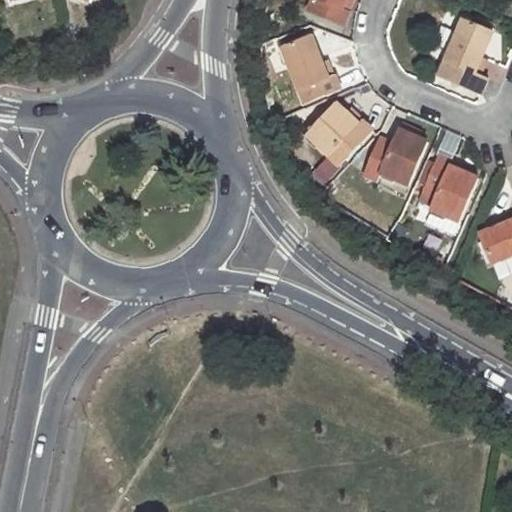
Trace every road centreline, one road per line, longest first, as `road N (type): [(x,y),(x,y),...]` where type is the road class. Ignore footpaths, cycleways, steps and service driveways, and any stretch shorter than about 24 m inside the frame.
road 1 (secondary): [(511,388),(326,271),(232,165)]
road 2 (secondary): [(183,276),(297,296),(511,392)]
road 3 (residential): [(372,0),(365,47),(380,78),(489,131),(504,98)]
road 4 (tertiary): [(53,239),(26,456)]
road 5 (tertiary): [(26,456),(73,362),(149,287)]
road 6 (tertiary): [(217,133),(215,0)]
road 7 (secondary): [(183,276),(227,229),(232,165)]
road 8 (tertiary): [(181,0),(157,42),(107,97)]
road 9 (secondary): [(217,133),(168,97),(107,97)]
